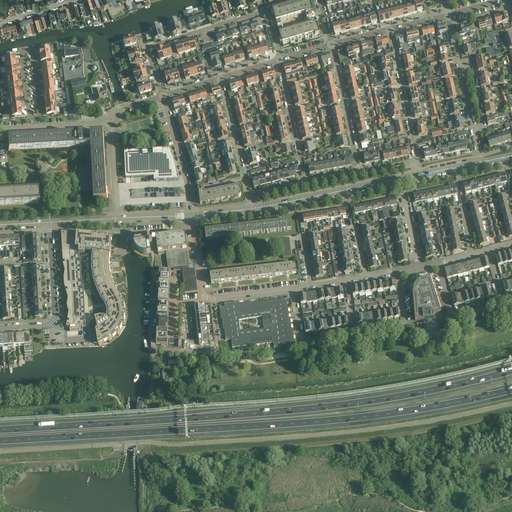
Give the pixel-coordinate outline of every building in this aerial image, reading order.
[(85,0),(79,2),(82,12),(84,18),(86,17),(90,16),(85,0)] [(95,5),(93,0),(87,0),(92,12),(93,12),(94,13),(96,12),(97,11),(97,10),(96,9),(95,6),(95,5)] [(103,2),(101,0),(95,0),(97,5),(98,8),(104,6),(103,2)] [(237,6),(233,8),(234,11),(238,9),(238,10),(241,9),(242,11),(244,10),(244,9),(244,8),(246,7),(247,9),(247,10),(248,10),(244,0),(237,0),(235,1),(235,2),(236,5),(237,6)] [(306,0),(272,10),(276,22),(283,47),(320,37),(309,0),(306,0)] [(221,5),(218,6),(221,15),(224,14),(225,16),(227,16),(227,14),(227,13),(229,12),(230,15),(226,1),(220,3),(221,5)] [(82,15),(79,2),(74,4),(77,16),(82,15)] [(17,13),(15,4),(9,5),(9,8),(9,9),(9,10),(10,15),(17,13)] [(210,10),(209,10),(210,13),(211,13),(212,18),(216,17),(216,19),(218,19),(218,17),(218,16),(221,15),(221,17),(221,18),(222,18),(221,15),(218,6),(217,4),(212,5),(213,8),(209,9),(210,10)] [(72,12),(70,5),(65,7),(69,19),(69,20),(70,20),(72,19),(73,19),(73,18),(73,16),(75,15),(74,12),(75,12),(72,12)] [(186,11),(183,12),(188,28),(191,27),(190,25),(204,21),(201,13),(188,17),(186,11)] [(51,21),(51,23),(55,21),(57,25),(61,24),(59,18),(56,19),(55,19),(53,12),(48,13),(51,21)] [(53,27),(51,23),(51,21),(48,22),(46,13),(41,15),(44,25),(48,24),(49,28),(53,27)] [(374,13),(369,15),(372,26),(377,24),(374,13)] [(506,14),(500,16),(502,22),(508,21),(506,14)] [(368,15),(363,16),(366,27),(371,26),(372,26),(369,15),(368,15)] [(496,24),(502,22),(500,16),(494,17),(496,24)] [(31,17),(25,19),(26,23),(27,22),(28,25),(26,25),(27,29),(29,35),(36,33),(31,17)] [(44,27),(41,17),(34,18),(38,29),(44,27)] [(259,29),(259,28),(262,27),(260,18),(252,21),(253,22),(249,23),(252,30),(251,30),(252,31),(259,29)] [(484,21),(486,27),(492,25),(490,19),(484,21)] [(176,20),(169,22),(170,25),(173,34),(180,32),(179,30),(183,29),(186,28),(184,21),(180,22),(177,23),(176,20)] [(486,27),(484,21),(477,22),(479,29),(486,27)] [(248,32),(248,31),(251,30),(252,30),(249,23),(249,22),(241,24),(242,26),(238,27),(241,35),(248,32)] [(15,23),(8,25),(10,31),(13,30),(15,34),(17,34),(16,29),(17,29),(15,23)] [(463,27),(457,29),(460,37),(461,40),(467,38),(475,36),(476,42),(480,41),(478,34),(479,34),(477,26),(474,27),(473,26),(473,24),(463,27)] [(6,32),(10,31),(8,25),(1,26),(3,33),(3,32),(4,37),(7,36),(6,32)] [(162,28),(159,29),(158,25),(151,28),(155,40),(162,37),(161,36),(164,35),(162,28)] [(236,35),(239,34),(237,25),(229,28),(229,29),(226,30),(228,37),(228,39),(236,36),(236,35)] [(446,32),(445,25),(437,27),(437,28),(435,29),(437,36),(440,36),(440,34),(446,32)] [(225,40),(225,38),(228,37),(226,30),(226,29),(218,31),(219,33),(215,34),(218,42),(225,40)] [(428,44),(430,43),(427,29),(421,30),(423,36),(426,35),(428,44)] [(408,44),(414,43),(412,32),(406,34),(407,39),(406,39),(408,44)] [(403,41),(402,34),(395,36),(396,42),(397,42),(399,50),(402,49),(403,51),(408,50),(406,44),(404,44),(403,41)] [(126,40),(123,41),(126,49),(128,48),(129,50),(137,47),(136,44),(137,44),(137,43),(138,43),(137,41),(137,42),(136,42),(135,40),(134,37),(132,38),(131,38),(127,40),(126,40)] [(190,40),(187,41),(190,51),(196,49),(197,50),(200,49),(198,43),(195,44),(193,38),(190,39),(190,40)] [(187,41),(181,43),(184,53),(190,51),(187,41)] [(372,42),(366,43),(369,52),(375,51),(374,48),(372,42)] [(174,51),(176,57),(179,56),(178,55),(184,53),(181,43),(178,43),(175,44),(176,50),(174,51)] [(202,53),(202,54),(209,51),(214,68),(221,65),(216,49),(218,49),(216,43),(211,45),(203,47),(202,53)] [(366,43),(361,45),(362,51),(363,55),(369,54),(369,52),(366,43)] [(476,51),(475,43),(469,45),(469,47),(463,48),(465,55),(469,54),(469,56),(475,54),(474,52),(476,51)] [(255,45),(250,46),(254,57),(258,55),(256,48),(255,45)] [(41,50),(39,50),(40,56),(49,55),(48,46),(41,47),(41,50)] [(169,46),(163,48),(166,59),(172,57),(172,58),(174,58),(176,57),(174,51),(171,52),(169,46)] [(250,46),(244,48),(245,52),(247,56),(248,55),(249,58),(254,57),(250,46)] [(70,47),(63,48),(65,58),(74,57),(75,61),(79,60),(80,59),(79,53),(78,52),(77,51),(71,52),(70,47)] [(129,51),(127,52),(129,59),(140,56),(139,52),(141,52),(140,50),(138,50),(137,47),(129,50),(129,51)] [(352,60),(355,59),(352,47),(346,49),(348,56),(351,55),(352,60)] [(166,59),(163,48),(157,50),(158,56),(155,56),(157,63),(160,62),(160,61),(166,59)] [(435,54),(433,49),(429,50),(426,50),(427,57),(435,55),(435,54)] [(7,57),(4,57),(5,63),(18,61),(18,59),(14,60),(14,56),(13,54),(13,53),(7,54),(7,57)] [(331,60),(329,54),(320,56),(322,62),(321,62),(323,68),(326,67),(324,62),(331,60)] [(448,61),(447,54),(441,56),(442,59),(439,60),(439,63),(448,61)] [(49,55),(40,56),(41,62),(43,61),(43,64),(50,63),(53,63),(53,60),(50,60),(49,55)] [(140,56),(129,59),(131,66),(133,65),(134,67),(143,64),(142,61),(143,61),(143,60),(143,58),(141,59),(140,56)] [(317,57),(311,59),(313,66),(313,68),(314,71),(317,70),(316,67),(319,66),(318,63),(317,57)] [(201,63),(195,65),(198,75),(201,75),(204,74),(202,68),(205,67),(203,61),(200,62),(201,63)] [(300,62),(295,64),(297,71),(298,74),(301,73),(307,72),(305,65),(302,66),(300,62)] [(418,62),(417,62),(414,63),(411,63),(404,64),(406,71),(412,70),(412,66),(418,65),(418,62)] [(134,69),(132,69),(134,76),(145,73),(144,70),(146,69),(145,67),(144,67),(143,64),(134,67),(134,69)] [(298,74),(297,71),(295,64),(289,65),(292,73),(292,75),(298,74)] [(195,65),(189,67),(192,77),(198,75),(195,65)] [(182,68),(179,69),(181,75),(184,74),(186,80),(189,79),(189,78),(192,77),(189,67),(183,69),(182,68)] [(176,71),(170,72),(174,83),(180,81),(178,76),(181,75),(179,69),(176,70),(176,71)] [(267,72),(270,80),(273,79),(274,80),(276,79),(275,76),(276,76),(275,73),(274,73),(273,70),(267,72)] [(451,76),(450,70),(442,72),(440,73),(437,73),(436,74),(437,76),(440,75),(441,79),(451,76)] [(174,83),(170,72),(164,74),(164,73),(161,74),(163,81),(166,80),(168,85),(174,83)] [(267,81),(270,80),(267,72),(262,74),(263,77),(261,77),(262,80),(264,80),(265,82),(267,82),(267,81)] [(145,73),(134,76),(137,83),(139,83),(139,84),(148,81),(147,79),(147,78),(148,78),(149,78),(148,76),(146,76),(145,73)] [(426,82),(421,83),(422,86),(431,84),(431,83),(430,79),(429,76),(425,77),(426,82)] [(85,79),(71,82),(72,88),(86,85),(85,79)] [(241,80),(235,82),(237,90),(241,89),(241,90),(243,89),(242,87),(244,86),(243,83),(241,83),(241,80)] [(140,86),(138,86),(140,95),(143,94),(145,93),(148,92),(151,91),(150,87),(151,86),(151,84),(150,85),(149,84),(148,81),(139,84),(140,86)] [(237,90),(235,82),(229,84),(230,87),(229,87),(230,90),(231,90),(232,92),(234,92),(234,93),(237,92),(237,90)] [(455,92),(454,86),(447,87),(441,89),(441,92),(444,91),(444,94),(448,93),(455,92)] [(220,93),(218,87),(211,89),(212,93),(209,94),(210,96),(220,93)] [(108,97),(105,88),(100,89),(93,91),(92,88),(88,89),(90,95),(93,94),(95,101),(103,99),(103,98),(108,97)] [(385,95),(382,96),(382,98),(384,98),(396,96),(395,90),(385,92),(385,95)] [(205,91),(200,93),(202,100),(203,104),(210,101),(208,94),(206,95),(205,91)] [(455,92),(448,93),(444,94),(446,100),(456,98),(455,92)] [(494,95),(483,97),(484,103),(492,102),(492,100),(493,100),(494,95)] [(178,100),(172,102),(174,108),(175,112),(181,110),(180,107),(178,100)] [(446,110),(458,108),(457,102),(447,104),(446,105),(447,107),(444,107),(445,110),(446,110)] [(495,113),(493,105),(484,107),(486,114),(495,113)] [(20,110),(11,111),(12,118),(16,118),(16,116),(21,116),(20,110)] [(507,113),(506,113),(496,114),(497,116),(486,118),(488,125),(495,124),(495,120),(497,119),(497,118),(507,117),(507,116),(507,113)] [(448,123),(449,126),(462,123),(460,117),(451,119),(452,123),(448,123)] [(178,120),(180,126),(187,125),(187,124),(188,124),(186,118),(178,120)] [(426,121),(416,123),(417,129),(424,128),(423,124),(426,124),(426,121)] [(396,126),(386,128),(387,130),(402,127),(401,122),(395,123),(396,126)] [(261,124),(255,125),(256,129),(256,132),(263,131),(261,126),(261,124)] [(499,136),(494,138),(497,145),(504,143),(501,135),(500,132),(498,132),(499,136)] [(7,138),(8,151),(25,150),(39,149),(68,148),(71,148),(81,147),(87,147),(91,147),(94,192),(94,200),(94,201),(107,200),(107,199),(107,196),(106,190),(105,166),(103,133),(90,134),(91,145),(87,145),(81,145),(80,134),(79,134),(77,134),(77,133),(74,133),(73,133),(70,133),(70,135),(66,135),(7,138)] [(508,133),(501,135),(504,143),(511,141),(508,133)] [(366,135),(359,137),(361,144),(368,143),(370,142),(369,135),(366,135)] [(348,146),(346,137),(334,140),(335,144),(339,143),(340,148),(348,146)] [(490,148),(497,145),(494,138),(487,140),(490,148)] [(250,140),(244,142),(245,147),(247,147),(247,149),(258,146),(256,139),(250,140)] [(318,141),(318,139),(310,141),(310,143),(303,145),(305,152),(308,151),(308,152),(309,151),(316,150),(315,147),(318,146),(317,142),(316,141),(318,141)] [(468,140),(459,142),(459,144),(461,151),(464,151),(467,151),(467,150),(466,146),(469,146),(468,140)] [(222,144),(224,151),(231,149),(229,143),(222,144)] [(440,143),(441,148),(443,155),(449,154),(447,146),(444,147),(443,143),(440,143)] [(283,147),(282,144),(276,145),(276,149),(277,153),(280,152),(281,155),(287,154),(288,154),(288,153),(291,153),(289,146),(283,147)] [(186,148),(188,154),(196,152),(194,145),(186,148)] [(407,149),(400,150),(402,157),(408,156),(407,153),(410,153),(409,145),(406,145),(407,149)] [(390,146),(388,147),(390,159),(396,158),(394,151),(391,152),(390,149),(391,149),(390,146)] [(365,164),(374,162),(372,151),(374,150),(374,147),(367,148),(368,151),(370,151),(370,154),(363,155),(364,157),(363,157),(363,159),(364,159),(365,164)] [(167,150),(124,151),(124,153),(125,178),(134,178),(154,177),(154,181),(169,180),(169,176),(177,176),(170,149),(167,150)] [(190,160),(197,158),(196,152),(188,154),(190,160)] [(225,157),(227,163),(234,162),(232,155),(225,157)] [(257,164),(255,157),(248,159),(249,165),(252,165),(253,168),(261,166),(260,163),(257,164)] [(314,163),(305,164),(306,170),(309,170),(309,174),(315,173),(314,165),(314,163)] [(191,166),(193,172),(201,170),(199,164),(191,166)] [(290,169),(289,166),(287,167),(288,170),(290,179),(296,177),(295,173),(298,172),(296,165),(293,166),(293,168),(290,169)] [(202,176),(201,170),(193,172),(195,178),(202,176)] [(284,180),(290,179),(288,170),(282,171),(284,180)] [(275,171),(269,173),(270,175),(272,184),(276,183),(278,182),(276,173),(275,171)] [(276,173),(278,182),(284,180),(282,171),(276,173)] [(505,174),(499,176),(501,184),(507,182),(505,174)] [(270,175),(264,176),(266,185),(272,184),(270,175)] [(202,176),(195,178),(196,184),(204,182),(202,176)] [(258,178),(260,187),(266,185),(264,176),(258,178)] [(499,176),(493,177),(495,186),(496,189),(494,190),(495,193),(498,192),(497,189),(499,189),(498,185),(501,184),(499,176)] [(493,177),(487,179),(489,187),(495,186),(493,177)] [(254,188),(260,187),(258,178),(252,180),(254,188)] [(481,180),(483,189),(489,187),(487,179),(481,180)] [(481,180),(475,182),(477,190),(483,189),(481,180)] [(469,183),(471,192),(477,190),(475,182),(469,183)] [(465,193),(471,192),(469,183),(463,185),(465,193)] [(203,188),(198,190),(199,193),(200,204),(200,205),(239,197),(240,197),(240,196),(241,195),(241,194),(240,186),(239,186),(239,187),(235,188),(225,190),(214,192),(205,194),(204,193),(204,192),(203,188)] [(0,206),(38,204),(38,200),(38,199),(38,191),(37,191),(0,193),(0,206)] [(427,203),(427,201),(425,193),(419,194),(421,202),(424,201),(425,203),(427,203)] [(421,204),(421,202),(419,194),(413,195),(415,203),(418,203),(419,204),(421,204)] [(383,202),(377,203),(379,209),(379,212),(383,211),(383,214),(383,215),(386,214),(385,211),(383,202)] [(469,205),(471,210),(478,208),(477,206),(481,205),(480,202),(469,205)] [(371,204),(365,205),(367,212),(370,211),(371,214),(372,222),(375,222),(374,217),(371,204)] [(329,226),(327,212),(321,213),(322,220),(325,220),(326,223),(326,227),(329,226)] [(312,214),(309,215),(310,222),(313,222),(314,225),(315,231),(317,231),(317,228),(316,224),(315,214),(312,214)] [(418,220),(417,220),(417,223),(427,221),(426,215),(417,216),(418,220)] [(291,230),(290,220),(205,230),(206,240),(291,230)] [(427,221),(417,223),(418,225),(419,225),(420,228),(428,227),(427,223),(429,223),(429,220),(427,221)] [(97,335),(93,336),(94,343),(98,343),(98,344),(98,343),(98,345),(99,345),(108,340),(109,341),(109,342),(116,334),(117,335),(118,335),(122,325),(123,326),(124,326),(124,315),(126,315),(123,305),(125,304),(120,296),(119,295),(115,289),(112,283),(110,276),(109,269),(109,262),(110,255),(110,254),(109,254),(110,252),(112,237),(61,233),(62,247),(62,250),(63,264),(65,271),(64,278),(64,285),(68,299),(67,306),(69,313),(67,327),(70,327),(70,332),(82,331),(82,327),(85,327),(83,288),(82,288),(80,260),(79,260),(79,256),(79,254),(85,254),(85,251),(93,252),(92,261),(92,270),(94,279),(96,288),(100,297),(105,305),(107,309),(107,314),(106,318),(105,318),(104,318),(103,317),(102,317),(100,317),(99,317),(98,318),(96,318),(95,318),(94,319),(95,319),(96,324),(93,326),(95,330),(96,330),(96,331),(97,335)] [(156,242),(158,252),(187,249),(185,234),(156,238),(156,242)] [(374,237),(371,238),(364,239),(365,245),(372,244),(371,240),(375,240),(375,239),(378,238),(377,235),(374,236),(374,237)] [(153,238),(152,238),(152,237),(151,237),(147,237),(147,239),(134,240),(135,244),(134,244),(134,245),(134,246),(134,247),(135,248),(135,249),(136,249),(136,250),(137,251),(138,252),(139,252),(139,253),(140,253),(141,254),(142,254),(143,254),(144,255),(145,255),(146,255),(147,255),(148,255),(148,254),(151,254),(150,247),(150,246),(152,246),(152,242),(153,239),(153,238)] [(487,243),(485,237),(478,239),(480,245),(487,243)] [(215,253),(214,248),(206,249),(207,257),(214,256),(213,253),(215,253)] [(187,249),(158,252),(158,253),(158,255),(166,254),(168,269),(173,268),(173,271),(182,271),(184,293),(197,292),(194,270),(188,269),(186,249),(187,249)] [(433,255),(433,251),(425,252),(426,259),(430,258),(430,260),(436,259),(435,254),(433,255)] [(497,266),(503,264),(500,255),(495,256),(497,266)] [(32,270),(28,271),(29,274),(32,274),(39,273),(39,267),(39,264),(32,265),(32,270)] [(296,274),(295,264),(210,274),(211,284),(296,274)] [(447,279),(452,277),(450,268),(444,269),(447,279)] [(414,288),(414,289),(414,290),(413,291),(413,292),(412,293),(415,321),(434,319),(433,315),(441,313),(431,282),(429,278),(422,280),(420,281),(419,281),(419,282),(418,282),(417,283),(416,284),(415,285),(415,286),(414,287),(414,288)] [(291,331),(290,320),(289,320),(288,311),(287,311),(286,299),(277,300),(277,301),(272,302),(272,301),(269,301),(269,302),(266,303),(266,302),(263,302),(263,303),(259,303),(259,302),(256,303),(256,304),(253,304),(253,303),(250,303),(250,305),(247,305),(247,304),(244,304),(244,305),(241,306),(240,305),(238,305),(237,302),(224,303),(224,307),(219,308),(221,317),(222,317),(223,328),(224,328),(225,340),(231,340),(232,348),(273,343),(273,349),(295,346),(295,340),(294,340),(293,331),(291,331)] [(28,333),(23,334),(23,335),(24,345),(24,346),(24,352),(32,352),(32,344),(31,338),(29,339),(29,337),(29,335),(28,333)] [(169,343),(169,340),(167,340),(156,340),(156,339),(151,339),(151,347),(166,348),(167,343),(169,343)] [(182,341),(169,340),(169,343),(167,343),(166,348),(182,349),(182,341)] [(197,344),(197,341),(184,341),(183,349),(199,349),(199,344),(197,344)] [(199,341),(197,341),(197,344),(199,344),(199,349),(212,350),(213,350),(214,350),(214,349),(215,348),(215,347),(215,346),(215,342),(209,342),(199,342),(199,341)] [(162,372),(159,372),(159,379),(169,379),(173,379),(171,375),(171,368),(162,368),(162,372)] [(169,379),(159,379),(160,387),(161,387),(161,389),(170,389),(169,382),(169,379)]
